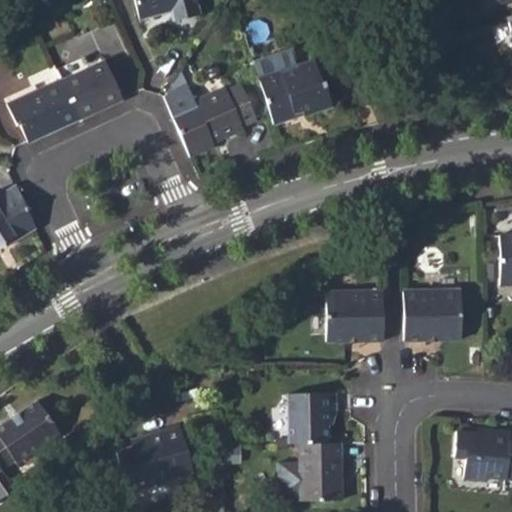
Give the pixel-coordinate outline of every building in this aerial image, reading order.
[(134,0),(138,17),(171,9),(173,20),(200,14),(196,0),(134,0)] [(511,0),(480,0),(483,9),(511,0)] [(61,80),(79,118),(122,99),(104,60),(61,80)] [(258,79),(274,124),(296,117),(295,113),(302,111),(304,115),(332,106),(323,81),(321,82),(314,60),(297,65),(298,68),(281,73),(280,71),(258,79)] [(6,105),(14,125),(20,123),(28,142),(48,133),(47,131),(61,125),(62,127),(79,118),(61,80),(61,79),(6,105)] [(171,115),(190,156),(207,149),(205,146),(243,128),(242,125),(256,119),(240,83),(225,90),(224,87),(192,101),(194,104),(171,115)] [(0,237),(1,237),(4,242),(7,246),(36,228),(14,183),(0,192),(0,237)] [(511,233),(499,233),(500,283),(511,282),(511,233)] [(402,290),(403,340),(461,339),(460,290),(402,290)] [(331,343),(381,345),(384,343),(384,297),(332,296),(331,343)] [(326,445),(326,425),(326,413),(333,414),(334,396),(286,396),(286,445),(297,445),(326,445)] [(0,473),(42,444),(55,435),(52,431),(35,407),(31,403),(20,411),(0,425),(0,473)] [(114,454),(126,494),(193,475),(180,427),(143,439),(144,444),(114,454)] [(511,433),(488,430),(486,435),(476,434),(454,431),(452,457),(463,458),(461,479),(484,481),(485,479),(511,481),(511,433)] [(298,502),(341,502),(340,445),(326,445),(297,445),(298,502)]
